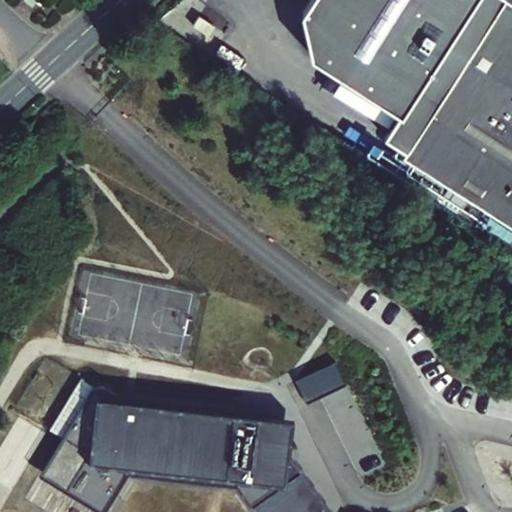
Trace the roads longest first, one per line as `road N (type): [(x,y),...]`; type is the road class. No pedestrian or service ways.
road 1 (residential): [(55,58),(198,201),(382,341),(436,418)]
road 2 (unknown): [(265,0),(271,53),(296,83),(451,198),(511,232)]
road 3 (residential): [(436,418),(431,476),(418,504),(388,508),(362,502),(311,403)]
